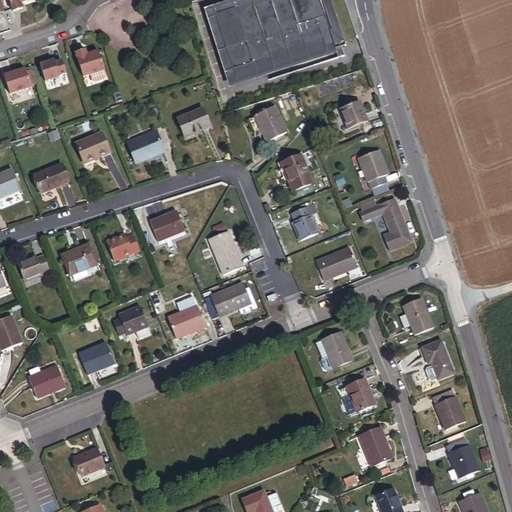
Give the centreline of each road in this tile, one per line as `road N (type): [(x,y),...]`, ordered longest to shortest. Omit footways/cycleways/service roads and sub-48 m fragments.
road 1 (residential): [(300,322),(246,186),(227,172),(0,242)]
road 2 (residential): [(4,442),(300,322)]
road 3 (tertiary): [(443,264),(363,0)]
road 4 (tertiary): [(511,492),(443,264)]
road 5 (residential): [(432,511),(400,396),(359,298)]
